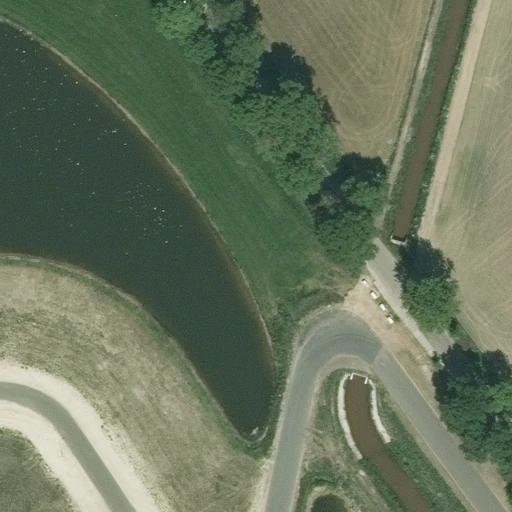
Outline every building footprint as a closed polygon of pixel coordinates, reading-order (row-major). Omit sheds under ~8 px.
[(0,292),(0,354),(18,357),(19,355),(20,355),(27,313),(0,308),(0,306),(2,293),(0,292)] [(27,313),(20,355),(47,360),(52,328),(64,330),(69,304),(56,302),(54,317),(27,313)] [(74,380),(93,400),(129,368),(86,322),(78,343),(95,361),(74,380)] [(114,424),(111,426),(121,440),(124,438),(127,441),(170,411),(146,375),(117,400),(125,411),(112,420),(114,424)] [(129,444),(125,447),(135,461),(139,459),(141,463),(154,454),(162,466),(193,445),(170,411),(127,441),(129,444)] [(179,482),(158,496),(168,511),(189,511),(213,497),(201,479),(211,473),(198,453),(171,471),(179,482)] [(0,458),(0,488),(5,491),(18,470),(31,478),(38,468),(16,454),(9,465),(0,458)]
